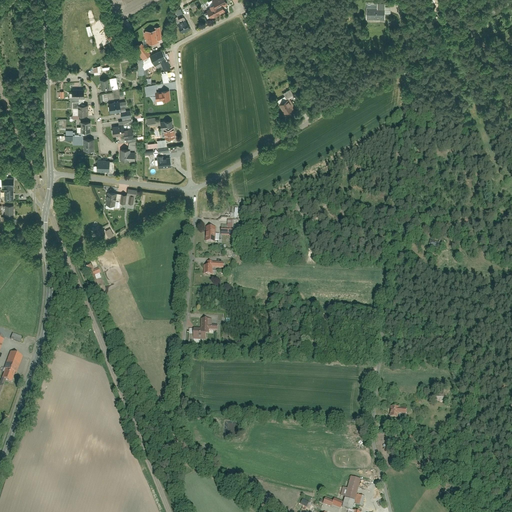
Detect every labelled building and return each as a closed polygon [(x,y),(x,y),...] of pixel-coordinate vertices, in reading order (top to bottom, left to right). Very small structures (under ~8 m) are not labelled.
[(212,0),(213,2),(210,4),(211,7),(207,9),(211,18),(227,10),(224,5),(228,4),(226,0),(212,0)] [(384,19),(384,2),(365,2),(365,19),(384,19)] [(183,33),(191,29),(183,14),(175,18),(183,33)] [(120,31),(130,27),(126,19),(117,23),(120,31)] [(155,28),(145,29),(148,44),(160,42),(159,39),(163,38),(160,24),(155,25),(155,28)] [(161,61),(166,71),(172,68),(162,48),(151,54),(146,46),(137,50),(143,60),(150,56),(154,65),(161,61)] [(110,77),(100,78),(101,89),(112,88),(111,85),(116,85),(116,78),(110,78),(110,77)] [(157,94),(156,84),(148,85),(150,95),(157,94)] [(292,93),(288,85),(280,89),(282,93),(275,97),(283,110),(292,105),(287,96),(292,93)] [(85,89),(72,88),(72,98),(84,98),(85,89)] [(170,99),(169,89),(159,90),(160,100),(170,99)] [(125,101),(109,103),(110,112),(126,111),(125,101)] [(88,104),(78,104),(79,115),(89,115),(88,104)] [(130,111),(121,112),(121,121),(131,120),(130,111)] [(155,116),(147,118),(148,125),(156,124),(155,116)] [(166,139),(175,138),(174,126),(173,126),(172,118),(159,120),(160,130),(165,130),(166,139)] [(119,125),(112,126),(113,136),(124,135),(125,140),(134,139),(132,127),(125,128),(124,125),(132,124),(132,120),(118,122),(119,125)] [(92,121),(81,121),(81,132),(92,132),(92,121)] [(94,139),(83,139),(83,151),(95,151),(94,139)] [(131,149),(120,148),(120,160),(135,160),(135,152),(130,151),(131,149)] [(171,157),(155,158),(156,168),(172,166),(171,157)] [(110,159),(97,159),(97,172),(110,172),(110,159)] [(2,187),(4,187),(4,199),(14,199),(14,177),(2,177),(2,187)] [(126,194),(107,192),(106,204),(115,205),(115,207),(120,208),(120,202),(133,204),(134,196),(136,196),(137,189),(127,188),(126,194)] [(14,205),(4,205),(5,216),(14,216),(14,205)] [(229,213),(229,218),(237,218),(237,208),(233,208),(233,213),(229,213)] [(213,222),(204,222),(203,239),(212,239),(212,237),(217,237),(217,231),(213,230),(213,222)] [(103,231),(108,238),(113,235),(109,228),(103,231)] [(434,240),(430,239),(429,241),(428,246),(429,247),(432,248),(432,246),(440,248),(441,244),(442,244),(438,243),(433,242),(434,240)] [(202,261),(201,270),(214,271),(214,267),(210,267),(211,264),(221,265),(222,259),(205,257),(205,261),(202,261)] [(101,274),(99,268),(94,270),(92,265),(87,267),(92,278),(101,274)] [(212,320),(200,319),(199,329),(194,329),(193,345),(200,345),(200,341),(205,341),(206,331),(217,332),(217,326),(211,326),(212,320)] [(20,333),(11,330),(8,336),(18,339),(20,333)] [(21,353),(8,348),(2,365),(3,366),(0,374),(0,385),(4,376),(9,378),(12,369),(14,370),(21,353)] [(403,411),(403,405),(394,405),(394,403),(387,402),(387,413),(395,414),(396,410),(403,411)] [(361,480),(350,477),(340,511),(358,511),(352,510),(353,505),(362,507),(364,497),(356,495),(361,480)] [(324,498),(322,504),(330,507),(332,501),(324,498)] [(299,504),(305,507),(308,502),(301,499),(299,504)]
